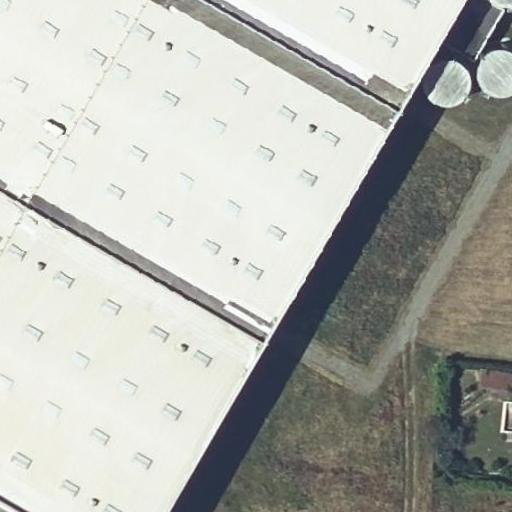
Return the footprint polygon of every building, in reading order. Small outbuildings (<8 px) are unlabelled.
[(0,0),(0,511),(158,511),(452,0),(0,0)] [(489,0),(461,0),(455,14),(485,29),(498,4),(489,0)] [(511,29),(511,27),(477,46),(497,81),(511,72),(511,29)] [(466,86),(466,45),(428,45),(428,86),(466,86)] [(511,511),(511,494),(481,490),(478,511),(511,511)]
